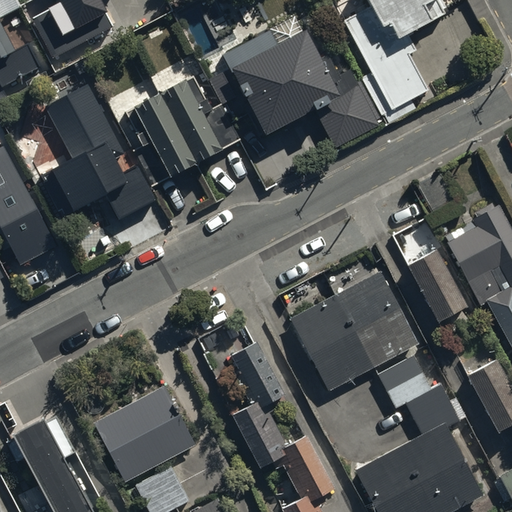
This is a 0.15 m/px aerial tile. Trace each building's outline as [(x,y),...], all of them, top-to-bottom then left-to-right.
[(0,0),(0,104),(47,80),(30,48),(19,53),(0,16),(0,0)] [(60,0),(65,8),(36,23),(56,60),(116,28),(101,0),(60,0)] [(167,0),(112,0),(128,31),(172,9),(167,0)] [(370,0),(375,8),(346,24),(375,75),(363,82),(383,119),(385,118),(390,127),(412,115),(406,105),(430,92),(410,57),(418,53),(409,36),(449,14),(441,0),(370,0)] [(250,100),(269,134),(314,109),(338,154),(384,129),(354,75),(344,81),(332,59),(327,62),(310,30),(281,47),(274,34),(226,60),(234,75),(213,86),(227,113),(250,100)] [(129,115),(145,146),(134,152),(154,188),(241,142),(222,107),(216,111),(209,98),(206,100),(196,81),(191,83),(189,78),(136,106),(138,111),(129,115)] [(73,159),(40,177),(62,218),(105,195),(118,219),(157,199),(140,166),(123,174),(115,158),(125,153),(88,84),(45,107),(73,159)] [(5,151),(0,153),(0,233),(18,269),(55,250),(5,151)] [(473,222),(444,237),(480,304),(486,300),(511,348),(511,230),(495,199),(468,214),(473,222)] [(408,264),(439,323),(468,308),(436,249),(408,264)] [(0,282),(9,278),(0,259),(0,282)] [(382,269),(288,314),(323,386),(417,340),(382,269)] [(264,468),(283,458),(302,495),(284,504),(287,511),(322,511),(315,498),(337,486),(309,431),(290,441),(269,401),(286,392),(259,338),(231,352),(256,401),(235,412),(264,468)] [(511,390),(493,355),(463,371),(494,429),(511,419),(511,390)] [(356,470),(377,511),(451,511),(481,497),(446,428),(459,421),(439,383),(429,389),(412,356),(377,374),(395,408),(404,404),(421,436),(356,470)] [(95,418),(124,476),(195,439),(166,382),(95,418)] [(43,409),(13,424),(55,511),(96,511),(67,452),(74,448),(57,414),(48,418),(43,409)] [(136,482),(152,511),(162,511),(188,498),(170,463),(136,482)] [(511,463),(496,472),(511,502),(511,463)] [(183,511),(228,511),(219,493),(183,511)]
